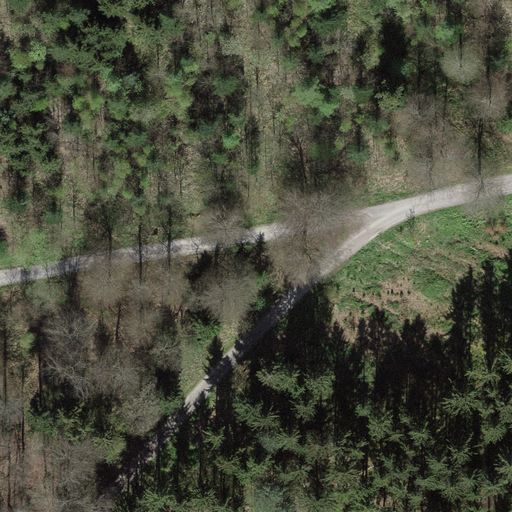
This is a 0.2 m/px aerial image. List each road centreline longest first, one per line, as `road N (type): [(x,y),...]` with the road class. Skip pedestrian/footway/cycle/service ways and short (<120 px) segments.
road 1 (track): [(97,511),(278,307),(399,208)]
road 2 (track): [(0,279),(399,208)]
